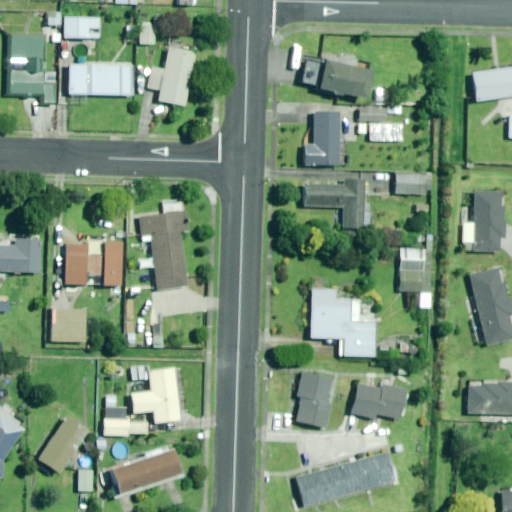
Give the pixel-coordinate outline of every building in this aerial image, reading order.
[(106,19),(63,17),(62,37),(97,39),(97,31),(106,31),(106,19)] [(154,23),(139,23),(138,44),(153,44),(154,23)] [(42,82),(44,33),(7,32),(7,58),(23,59),(23,72),(6,72),(5,94),(41,95),(41,102),(52,103),(52,82),(42,82)] [(193,52),(166,47),(162,70),(150,68),(146,89),(158,91),(156,101),(183,107),(193,52)] [(368,69),(302,59),(299,83),(314,85),(313,90),(363,98),(368,69)] [(129,95),(129,66),(66,65),(66,94),(129,95)] [(511,96),(511,68),(469,74),(473,102),(511,96)] [(384,109),(357,109),(357,121),(384,122),(384,109)] [(336,112),(311,112),(311,146),(301,146),(301,165),(336,165),(336,112)] [(423,175),(393,175),(393,194),(423,195),(423,175)] [(361,179),(345,179),(345,187),(301,186),(300,207),(340,207),(340,228),(360,229),(361,179)] [(502,238),(501,192),(471,192),(471,223),(461,223),(461,252),(497,251),(497,238),(502,238)] [(186,287),(176,202),(161,204),(162,214),(140,216),(143,241),(149,241),(154,291),(186,287)] [(0,271),(37,273),(38,238),(10,238),(10,244),(0,243),(0,271)] [(122,242),(101,242),(101,256),(82,256),(83,244),(64,243),(63,284),(121,286),(122,242)] [(423,247),(399,246),(397,291),(406,292),(405,307),(429,308),(429,294),(421,293),(423,247)] [(499,284),(495,269),(467,276),(477,321),(471,322),(477,348),(511,339),(506,316),(510,315),(502,283),(499,284)] [(333,289),(308,289),(308,338),(338,339),(337,356),(371,357),(373,324),(357,324),(358,300),(333,300),(333,289)] [(85,310),(50,309),(50,341),(84,342),(85,310)] [(145,366),(130,367),(131,380),(146,379),(145,366)] [(176,421),(171,369),(147,372),(149,392),(129,394),(131,413),(151,411),(152,423),(176,421)] [(328,379),(299,373),(294,396),(299,397),(294,422),(322,428),(327,405),(323,404),(328,379)] [(511,388),(511,389),(511,385),(481,383),(481,387),(466,387),(465,413),(511,414),(511,388)] [(379,389),(354,384),(348,414),(373,418),(373,414),(399,419),(405,389),(380,385),(379,389)] [(125,397),(105,396),(105,419),(103,419),(102,435),(126,436),(126,434),(146,434),(146,423),(124,423),(125,397)] [(21,428),(0,415),(0,470),(0,461),(21,428)] [(84,430),(64,417),(36,460),(56,473),(84,430)] [(178,478),(169,450),(106,470),(115,498),(178,478)] [(392,482),(384,452),(293,477),(301,507),(392,482)] [(91,470),(76,470),(76,491),(91,491),(91,470)] [(511,511),(511,491),(499,491),(498,511),(511,511)]
